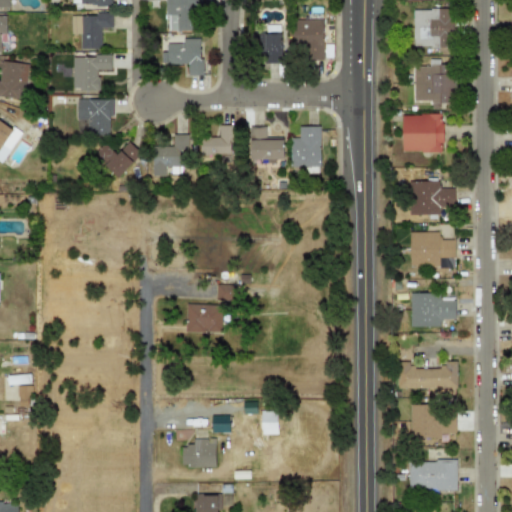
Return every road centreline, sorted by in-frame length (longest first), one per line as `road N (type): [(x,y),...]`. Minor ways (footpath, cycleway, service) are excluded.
road 1 (tertiary): [(360,511),(355,0)]
road 2 (residential): [(487,511),(490,25)]
road 3 (residential): [(150,511),(149,209)]
road 4 (residential): [(357,96),(154,101)]
